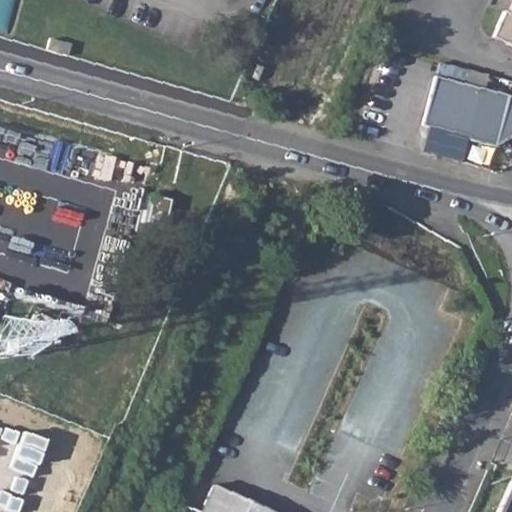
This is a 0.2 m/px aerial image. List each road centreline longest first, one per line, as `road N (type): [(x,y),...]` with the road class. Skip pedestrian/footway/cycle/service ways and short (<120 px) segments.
road 1 (unclassified): [(464,195),(0,68)]
road 2 (unclassified): [(439,511),(511,339)]
